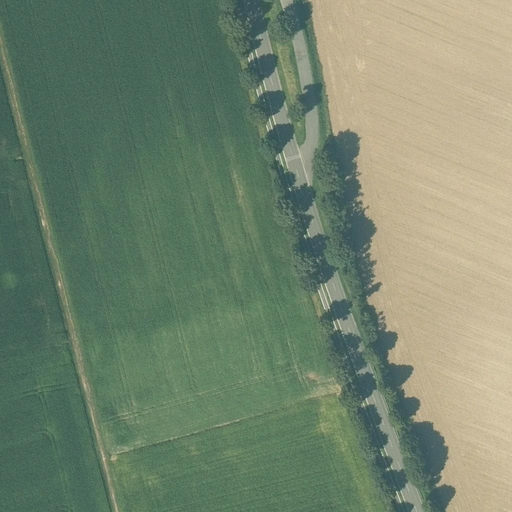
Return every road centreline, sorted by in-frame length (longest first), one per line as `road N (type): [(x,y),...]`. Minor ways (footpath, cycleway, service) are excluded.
road 1 (secondary): [(417,511),(325,262),(251,0)]
road 2 (track): [(0,51),(116,511)]
